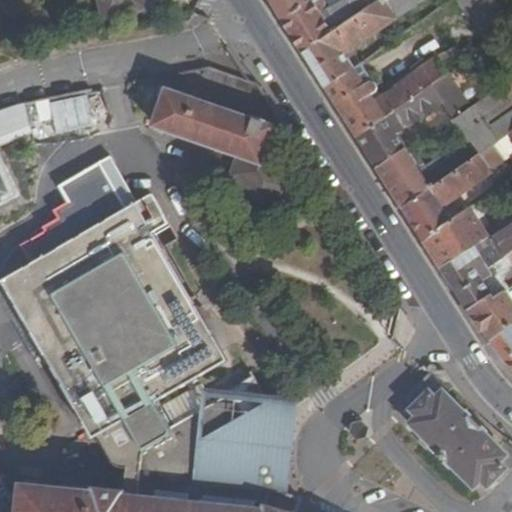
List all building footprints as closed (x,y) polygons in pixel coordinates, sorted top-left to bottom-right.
[(98,0),(105,26),(150,15),(146,0),(98,0)] [(272,0),(283,17),(308,0),(272,0)] [(308,0),(283,17),(305,53),(381,0),(308,0)] [(381,0),(305,53),(327,86),(354,67),(345,53),(423,0),(381,0)] [(505,33),(482,0),(449,0),(448,1),(481,50),(505,33)] [(511,28),(511,23),(495,0),(482,0),(505,33),(511,28)] [(327,86),(359,138),(401,108),(447,75),(479,52),(473,43),(464,49),(460,44),(438,58),(436,56),(380,94),(375,87),(378,84),(375,79),(371,78),(364,83),(354,67),(327,86)] [(361,62),(354,67),(364,83),(371,78),(361,62)] [(254,97),(257,90),(215,75),(212,82),(254,97)] [(359,138),(380,169),(409,148),(400,134),(440,104),(459,92),(447,75),(401,108),(359,138)] [(511,102),(511,88),(509,84),(470,109),(455,118),(466,133),(511,102)] [(271,142),(276,131),(164,90),(153,118),(160,121),(157,130),(239,160),(234,179),(260,219),(303,193),(271,142)] [(459,92),(440,104),(451,121),(455,118),(470,109),(459,92)] [(28,109),(0,118),(0,213),(24,200),(0,149),(0,142),(32,132),(28,109)] [(511,112),(472,139),(481,151),(511,129),(511,112)] [(404,207),(424,239),(454,218),(447,206),(494,169),(493,168),(511,153),(511,129),(481,151),(476,155),(404,207)] [(35,140),(33,134),(32,132),(0,142),(0,149),(1,151),(35,140)] [(380,169),(404,207),(476,155),(467,142),(429,167),(414,145),(409,148),(380,169)] [(0,224),(28,209),(24,200),(0,213),(0,224)] [(46,230),(59,252),(101,227),(88,204),(46,230)] [(424,239),(442,267),(475,244),(489,265),(503,257),(472,207),(454,218),(424,239)] [(299,511),(302,504),(285,498),(272,494),(285,486),(260,441),(276,432),(272,415),(265,399),(252,375),(227,391),(230,395),(172,433),(157,407),(227,364),(132,208),(101,227),(59,252),(0,286),(0,290),(94,446),(100,443),(120,474),(117,495),(99,493),(99,497),(24,492),(21,502),(14,503),(0,477),(0,453),(2,452),(0,448),(0,511),(299,511)] [(442,267),(471,309),(496,294),(498,296),(511,286),(511,268),(511,267),(511,250),(503,257),(489,265),(475,244),(442,267)] [(471,309),(493,339),(511,324),(511,286),(498,296),(496,294),(471,309)] [(508,359),(511,361),(511,324),(493,339),(508,359)] [(467,419),(443,395),(437,401),(431,396),(413,414),(419,420),(411,428),(433,449),(433,454),(452,473),(455,471),(476,492),(485,486),(490,491),(509,473),(503,466),(510,461),(488,440),(490,437),(484,431),(482,433),(473,424),(475,422),(470,417),(467,419)] [(297,402),(265,399),(272,415),(276,432),(260,441),(285,486),(272,494),(285,498),(297,402)]
